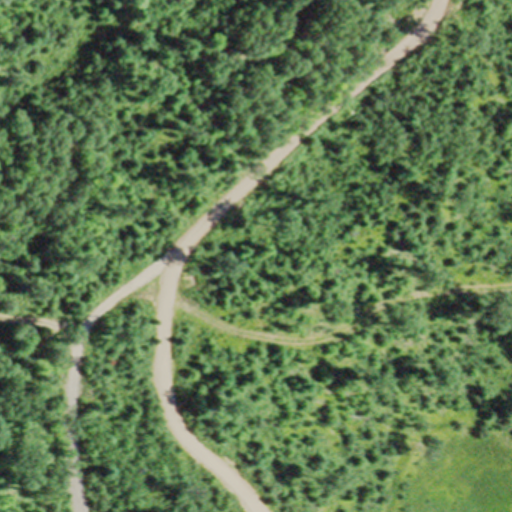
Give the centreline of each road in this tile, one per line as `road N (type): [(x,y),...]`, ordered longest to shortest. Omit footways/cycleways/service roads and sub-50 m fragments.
road 1 (track): [(82,511),(72,440),(78,336),(98,308),(186,244),(276,153),(419,36),(438,0)]
road 2 (track): [(148,276),(241,332),(287,339),(332,331),(440,288),(511,294)]
